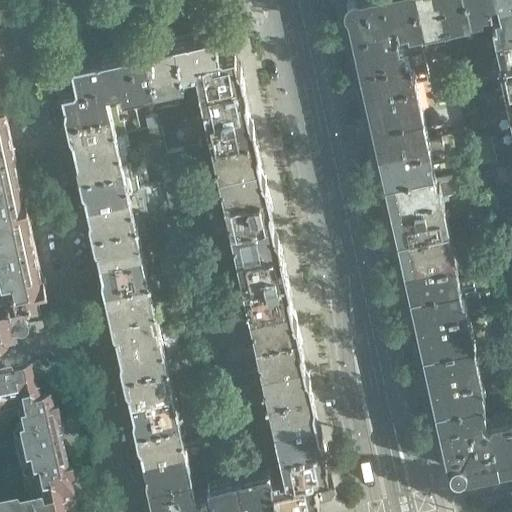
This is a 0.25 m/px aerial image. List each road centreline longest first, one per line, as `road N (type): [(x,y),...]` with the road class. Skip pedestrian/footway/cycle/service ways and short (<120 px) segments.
road 1 (tertiary): [(270,0),(376,508)]
road 2 (tertiary): [(423,497),(306,0)]
road 3 (residential): [(81,324),(54,205),(57,184),(28,78),(27,34)]
road 4 (residential): [(128,511),(81,324)]
road 5 (residential): [(27,34),(172,0)]
